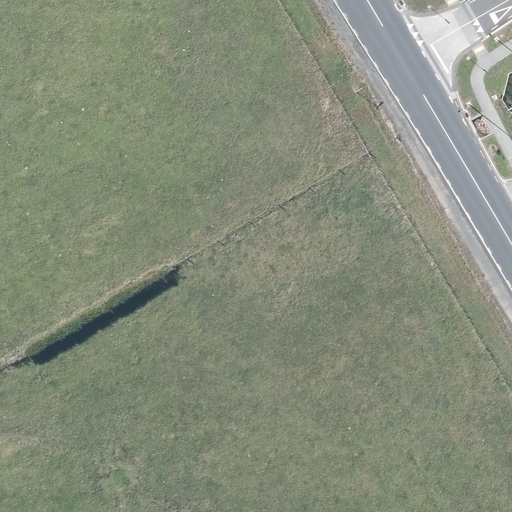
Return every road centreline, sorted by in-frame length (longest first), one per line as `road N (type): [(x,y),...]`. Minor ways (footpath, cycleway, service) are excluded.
road 1 (tertiary): [(511,251),(401,59)]
road 2 (residential): [(401,59),(511,3)]
